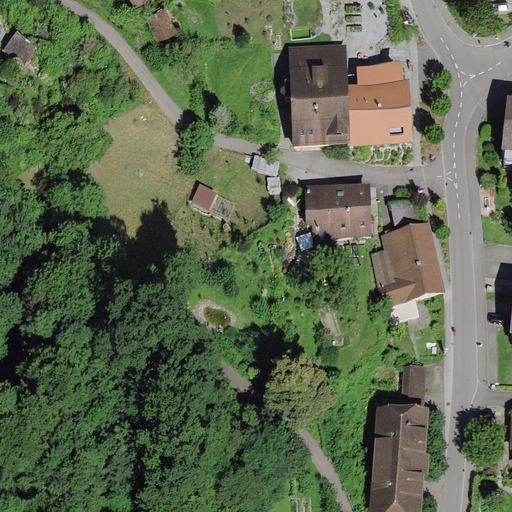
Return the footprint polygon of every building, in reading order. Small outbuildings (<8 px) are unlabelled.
[(354,143),(349,67),(348,44),(287,48),(293,146),(354,143)] [(349,67),(354,143),(415,139),(410,64),(349,67)] [(511,108),(503,108),(499,161),(511,161),(511,108)] [(369,245),(368,186),(303,187),(304,246),(369,245)] [(443,293),(427,224),(379,235),(383,252),(369,255),(382,308),(443,293)] [(406,367),(404,407),(424,408),(426,368),(406,367)] [(404,407),(377,406),(371,511),(424,511),(430,408),(424,408),(404,407)]
